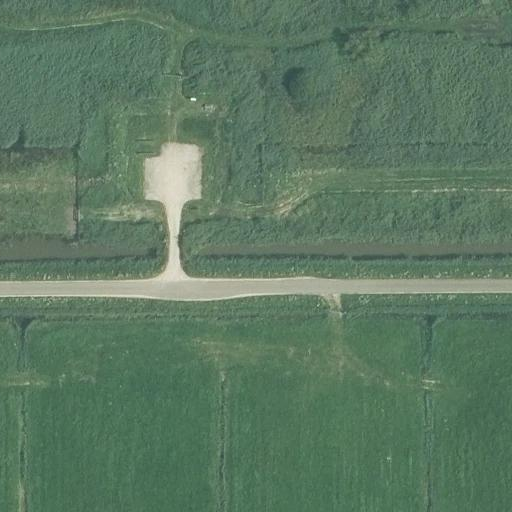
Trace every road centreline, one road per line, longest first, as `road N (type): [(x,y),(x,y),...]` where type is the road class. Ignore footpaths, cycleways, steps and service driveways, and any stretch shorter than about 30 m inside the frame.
road 1 (unclassified): [(0,290),(511,285)]
road 2 (track): [(459,390),(339,355),(210,356),(0,379)]
road 3 (track): [(175,137),(172,289)]
